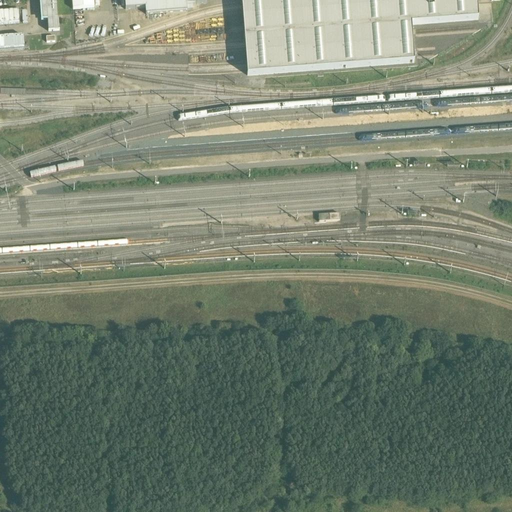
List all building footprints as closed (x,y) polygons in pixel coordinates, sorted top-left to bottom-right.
[(60,0),(45,0),(47,24),(62,22),(60,0)] [(93,0),(71,0),(72,10),(94,9),(93,0)] [(124,0),(125,11),(145,9),(145,16),(187,12),(186,6),(206,5),(205,0),(124,0)] [(247,67),(247,77),(414,64),(413,55),(412,46),(411,35),(411,26),(478,21),(477,5),(476,0),(241,0),(242,8),(243,25),(245,47),(246,57),(247,67)] [(18,12),(0,13),(0,25),(19,24),(18,12)] [(62,27),(50,27),(51,43),(62,42),(62,27)] [(23,38),(0,39),(0,50),(23,49),(23,38)] [(318,217),(319,223),(339,221),(338,215),(318,217)]
